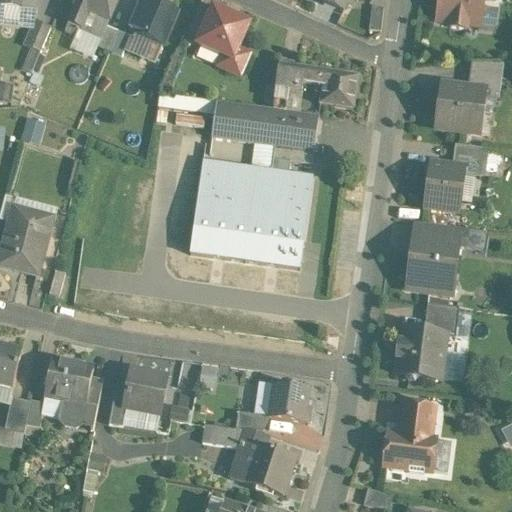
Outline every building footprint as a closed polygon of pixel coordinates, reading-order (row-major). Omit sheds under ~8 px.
[(0,0),(0,8),(20,11),(21,0),(0,0)] [(117,0),(76,0),(72,9),(73,9),(87,15),(107,24),(117,0)] [(319,0),(319,1),(342,12),(348,0),(319,0)] [(439,0),(436,24),(449,25),(448,31),(465,33),(466,28),(478,29),(482,0),(439,0)] [(176,14),(149,3),(134,37),(147,42),(161,48),(162,48),(176,14)] [(87,15),(73,9),(66,26),(80,32),(87,15)] [(382,11),(371,9),(368,33),(380,34),(382,11)] [(249,27),(212,11),(196,48),(221,58),(233,64),(238,53),(249,27)] [(119,30),(107,24),(87,15),(80,32),(91,37),(88,44),(109,54),(119,30)] [(33,23),(31,36),(26,49),(40,55),(48,36),(50,30),(49,30),(48,33),(34,27),(34,23),(33,23)] [(134,37),(119,30),(109,54),(124,60),(134,37)] [(161,48),(147,42),(141,58),(154,64),(161,48)] [(233,64),(221,58),(216,69),(240,79),(249,58),(238,53),(233,64)] [(499,66),(471,66),(468,92),(485,94),(484,102),(494,103),(499,66)] [(300,97),(302,87),(322,90),(324,75),(304,72),(278,69),(275,94),(300,97)] [(357,79),(324,75),(322,90),(320,106),(352,111),(357,79)] [(468,92),(441,89),(435,133),(479,138),(484,102),(485,94),(468,92)] [(298,116),(300,97),(275,94),(272,113),(298,116)] [(158,111),(214,119),(216,105),(160,97),(158,111)] [(272,113),(216,105),(214,119),(211,142),(253,148),(273,151),(313,156),(318,119),(298,116),(272,113)] [(43,126),(25,122),(20,142),(38,146),(43,126)] [(0,152),(8,153),(9,128),(0,128),(0,152)] [(250,170),(270,173),(273,151),(253,148),(250,170)] [(483,152),(454,148),(451,171),(463,172),(462,178),(479,181),(483,152)] [(270,173),(250,170),(202,163),(188,259),(263,269),(300,273),(313,180),(270,173)] [(451,171),(430,168),(425,212),(457,216),(462,178),(463,172),(451,171)] [(0,214),(0,224),(8,227),(12,212),(14,212),(17,202),(4,199),(0,214)] [(14,212),(12,212),(8,227),(47,237),(51,222),(14,212)] [(0,235),(5,237),(8,227),(0,224),(0,235)] [(452,231),(420,226),(415,261),(410,260),(405,294),(430,297),(432,286),(449,288),(451,270),(454,271),(457,248),(458,244),(451,243),(452,231)] [(47,237),(8,227),(5,237),(0,257),(0,269),(37,279),(47,237)] [(465,232),(452,231),(451,243),(458,244),(457,248),(463,249),(465,232)] [(458,312),(427,307),(423,335),(445,338),(445,339),(454,341),(458,312)] [(423,335),(401,333),(400,346),(398,345),(396,360),(398,361),(396,377),(404,379),(407,384),(413,384),(417,380),(439,383),(445,339),(445,338),(423,335)] [(19,355),(0,349),(0,388),(11,391),(19,355)] [(186,362),(177,409),(194,412),(203,365),(186,362)] [(91,371),(51,363),(43,400),(61,403),(83,408),(89,381),(91,371)] [(165,379),(144,375),(143,379),(128,376),(124,398),(122,413),(124,413),(158,419),(165,379)] [(83,408),(61,403),(57,422),(62,429),(74,431),(80,427),(93,430),(103,383),(89,381),(83,408)] [(269,423),(274,389),(244,385),(238,415),(263,421),(269,423)] [(11,391),(0,388),(0,400),(8,403),(11,391)] [(307,394),(274,389),(269,423),(306,428),(309,411),(305,410),(307,394)] [(124,398),(114,396),(108,428),(121,430),(124,413),(122,413),(124,398)] [(61,403),(43,400),(41,411),(40,418),(57,422),(61,403)] [(25,428),(29,409),(9,404),(3,435),(23,439),(25,428)] [(433,412),(402,408),(400,425),(421,428),(422,421),(432,422),(433,412)] [(40,418),(41,411),(29,409),(25,428),(38,431),(40,418)] [(175,410),(173,423),(193,426),(195,413),(175,410)] [(220,430),(234,433),(238,415),(222,412),(220,430)] [(260,438),(263,421),(238,415),(234,433),(234,434),(247,435),(260,438)] [(421,428),(400,425),(398,439),(388,437),(384,469),(408,472),(408,475),(422,477),(423,474),(430,475),(434,443),(429,443),(432,422),(422,421),(421,428)] [(203,429),(185,426),(184,438),(201,441),(203,429)] [(234,434),(204,429),(202,447),(240,453),(241,452),(242,448),(244,448),(245,447),(246,447),(247,436),(234,434)] [(24,440),(0,434),(0,450),(20,455),(24,440)] [(260,438),(247,435),(247,436),(246,447),(252,448),(265,452),(269,440),(260,438)] [(451,475),(469,476),(470,444),(452,444),(451,475)] [(265,452),(252,448),(246,447),(245,447),(244,448),(242,448),(241,452),(240,453),(234,469),(245,472),(246,470),(249,472),(244,487),(282,500),(295,462),(265,452)] [(110,473),(109,458),(92,459),(93,474),(110,473)] [(389,511),(392,499),(367,492),(362,510),(368,511),(389,511)]
